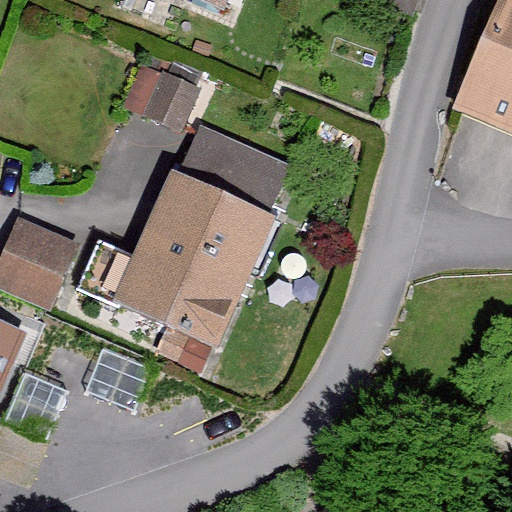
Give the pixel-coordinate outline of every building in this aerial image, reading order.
[(380,0),(415,14),(420,0),(380,0)] [(511,0),(494,0),(453,101),(511,125),(511,0)] [(143,63),(124,105),(182,130),(201,87),(143,63)] [(271,208),(171,169),(121,300),(222,338),(271,208)] [(17,216),(0,257),(0,287),(51,308),(79,241),(17,216)] [(0,387),(25,329),(0,318),(0,387)]
